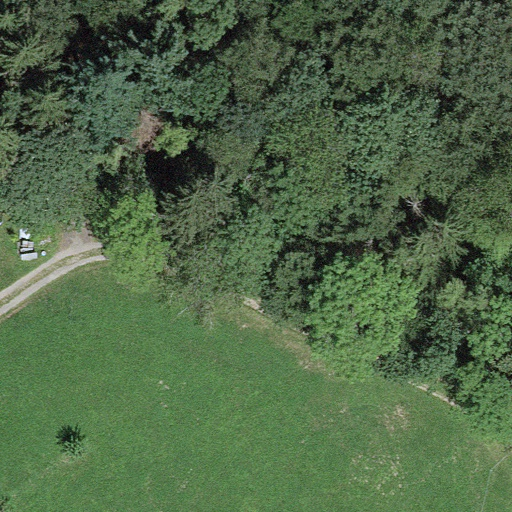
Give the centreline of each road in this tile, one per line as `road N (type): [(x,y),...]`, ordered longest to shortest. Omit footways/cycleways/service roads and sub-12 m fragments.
road 1 (track): [(128,246),(311,324),(339,326),(511,265)]
road 2 (track): [(128,246),(56,175),(0,147)]
road 3 (track): [(0,304),(76,257),(128,246)]
